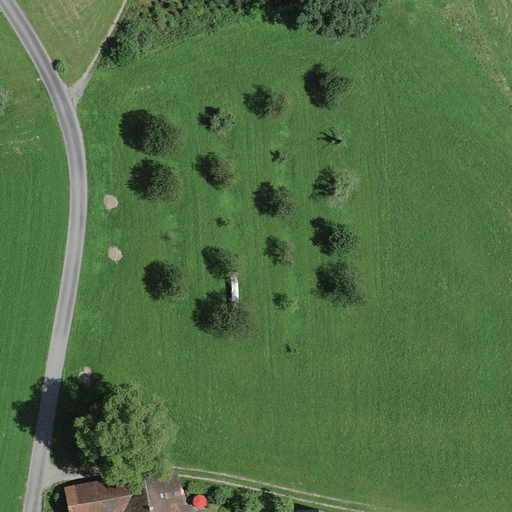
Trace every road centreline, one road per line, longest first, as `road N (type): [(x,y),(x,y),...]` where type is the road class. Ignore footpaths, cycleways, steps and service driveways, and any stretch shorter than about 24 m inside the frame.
road 1 (unclassified): [(66,106),(78,212),(32,511)]
road 2 (unclassified): [(66,106),(1,0)]
road 3 (track): [(128,0),(66,106)]
